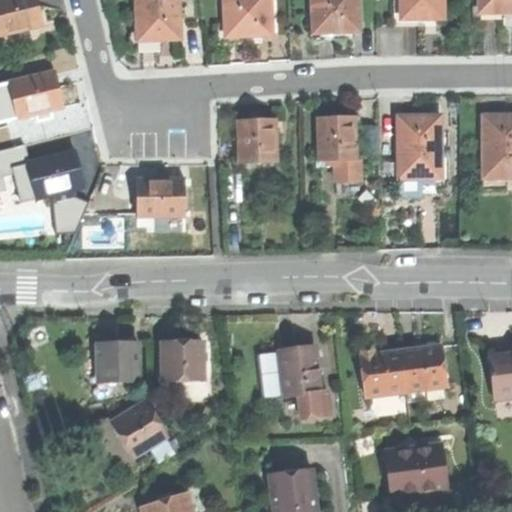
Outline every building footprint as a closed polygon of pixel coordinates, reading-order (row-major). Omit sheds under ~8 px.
[(0,0),(0,34),(43,23),(38,5),(36,0),(0,0)] [(136,0),(137,38),(154,38),(179,37),(178,0),(136,0)] [(223,0),(224,22),(224,35),(255,34),(271,33),(270,0),(223,0)] [(312,0),(313,18),(313,31),(345,30),(360,29),(358,0),(312,0)] [(439,25),(439,17),(401,17),(401,0),(394,0),(395,25),(420,25),(439,25)] [(443,0),(401,0),(401,17),(439,17),(444,17),(443,0)] [(511,9),(479,10),(478,0),(472,0),(472,18),(503,17),(511,17),(511,9)] [(511,0),(478,0),(479,10),(511,9),(511,0)] [(345,39),(345,30),(313,31),(313,18),(306,18),(306,40),(329,39),(345,39)] [(256,42),(255,34),(224,35),(224,22),(217,22),(217,43),(241,43),(256,42)] [(9,81),(18,117),(63,105),(59,88),(55,70),(9,81)] [(0,111),(2,120),(18,117),(9,81),(0,83),(0,111)] [(484,114),(484,175),(511,175),(511,113),(503,114),(484,114)] [(318,117),(320,161),(357,159),(355,115),(334,116),(318,117)] [(417,115),(398,115),(398,176),(441,176),(441,137),(441,115),(417,115)] [(254,118),(238,119),(239,162),(276,161),(275,117),(254,118)] [(450,137),(441,137),(441,176),(398,176),(398,185),(450,185),(450,137)] [(33,177),(38,196),(83,185),(78,167),(74,150),(29,161),(33,177)] [(511,175),(484,175),(484,189),(510,189),(510,183),(511,183),(511,175)] [(21,201),(38,196),(33,177),(16,182),(21,201)] [(137,180),(138,217),(185,215),(184,179),(161,179),(137,180)] [(164,343),(165,383),(206,381),(204,341),(183,342),(164,343)] [(119,343),(100,344),(101,384),(141,383),(140,343),(119,343)] [(278,350),(283,396),(300,394),(302,417),(331,414),(329,392),(322,392),(317,346),(297,348),(278,350)] [(362,348),(363,357),(376,355),(375,347),(362,348)] [(420,350),(401,352),(407,392),(447,387),(442,347),(420,350)] [(361,357),(366,398),(407,392),(401,352),(383,355),(376,355),(363,357),(361,357)] [(490,372),(493,399),(511,396),(511,352),(492,355),(494,372),(490,372)] [(122,440),(133,458),(169,436),(147,403),(112,425),(122,440)] [(393,442),(394,453),(443,446),(441,435),(393,442)] [(385,454),(391,496),(418,492),(449,488),(443,446),(394,453),(385,454)] [(316,511),(313,470),(269,475),(272,507),(276,506),(276,511),(316,511)] [(140,507),(141,511),(190,511),(185,493),(140,507)]
